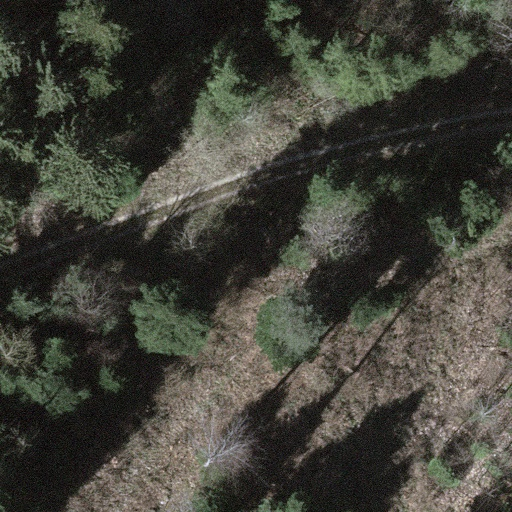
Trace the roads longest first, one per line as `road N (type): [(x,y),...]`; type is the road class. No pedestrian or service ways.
road 1 (track): [(67,511),(315,307),(511,211)]
road 2 (track): [(511,116),(385,137),(260,173),(0,269)]
